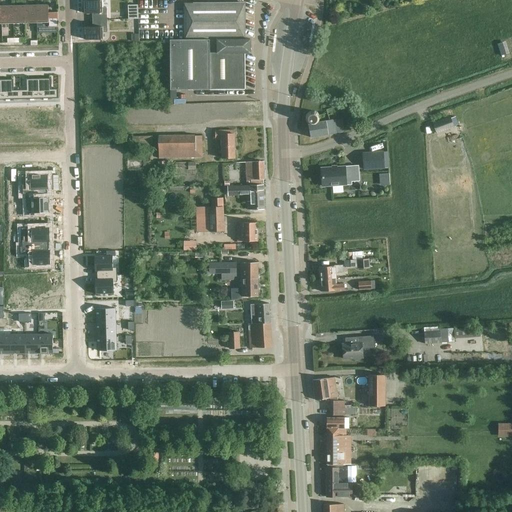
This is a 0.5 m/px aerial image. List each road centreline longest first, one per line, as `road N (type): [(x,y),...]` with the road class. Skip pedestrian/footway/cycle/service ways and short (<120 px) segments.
road 1 (unclassified): [(284,154),(511,74)]
road 2 (residential): [(76,373),(295,371)]
road 3 (tertiary): [(295,371),(284,154)]
road 4 (residential): [(70,157),(76,373)]
road 5 (residential): [(0,65),(69,63),(70,157)]
road 6 (tertiary): [(284,154),(284,83),(298,1)]
road 7 (tertiary): [(303,511),(295,371)]
